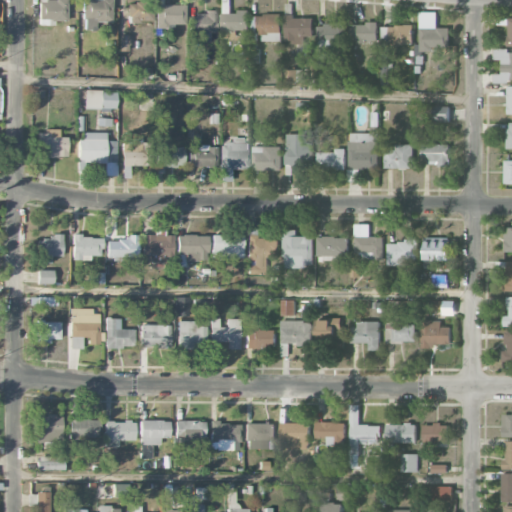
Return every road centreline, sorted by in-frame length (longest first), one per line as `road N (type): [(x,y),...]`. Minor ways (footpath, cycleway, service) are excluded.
road 1 (residential): [(511,208),(128,204),(0,187)]
road 2 (residential): [(511,389),(99,386),(0,373)]
road 3 (residential): [(13,511),(16,0)]
road 4 (residential): [(471,511),(473,0)]
